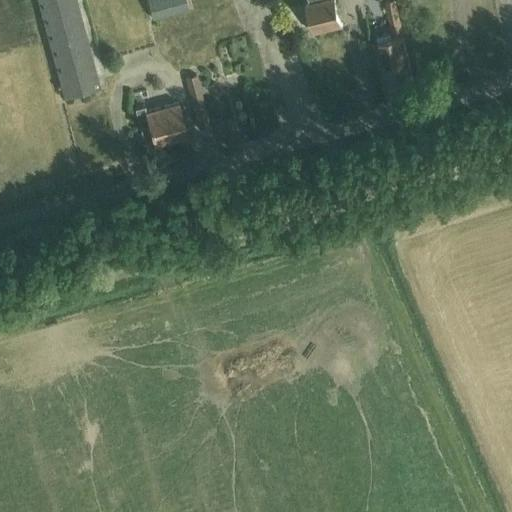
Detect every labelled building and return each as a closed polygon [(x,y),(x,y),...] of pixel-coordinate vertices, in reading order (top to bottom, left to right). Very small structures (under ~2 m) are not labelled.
[(38,0),(63,96),(99,87),(76,0),(38,0)] [(109,0),(124,56),(157,47),(144,0),(109,0)] [(147,0),(153,19),(189,10),(186,0),(147,0)] [(190,0),(194,12),(227,4),(225,0),(190,0)] [(298,0),(299,1),(304,0),(308,0),(309,2),(304,3),(312,33),(341,26),(334,0),(298,0)] [(392,38),(390,39),(390,35),(375,39),(376,42),(375,42),(390,102),(416,96),(393,1),(384,3),(392,38)] [(196,75),(184,78),(198,130),(210,127),(196,75)] [(150,134),(153,146),(186,137),(178,104),(146,112),(144,107),(134,109),(141,136),(150,134)]
